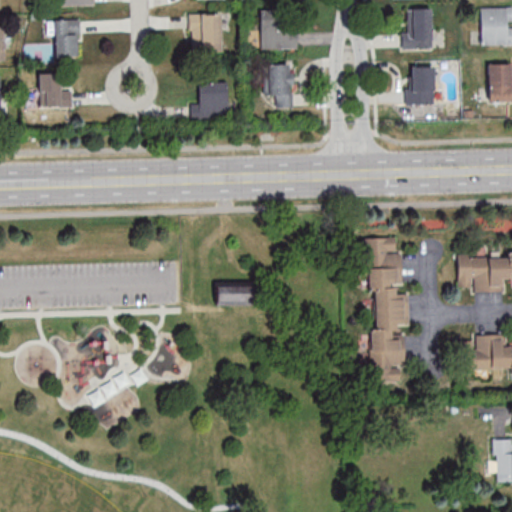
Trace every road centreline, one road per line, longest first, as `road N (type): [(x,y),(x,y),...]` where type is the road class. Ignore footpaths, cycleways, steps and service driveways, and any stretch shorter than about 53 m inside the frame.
road 1 (secondary): [(511,171),(92,184)]
road 2 (residential): [(353,176),(348,0)]
